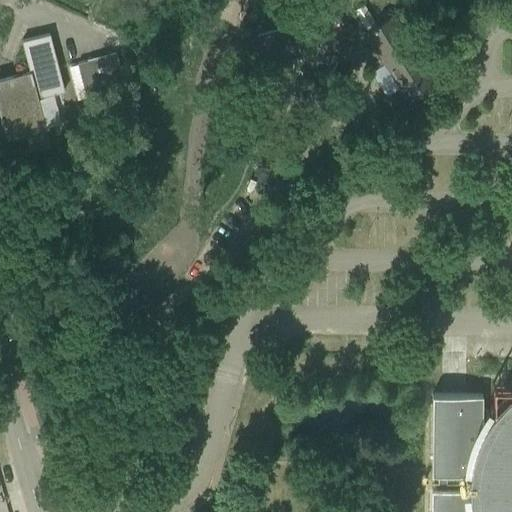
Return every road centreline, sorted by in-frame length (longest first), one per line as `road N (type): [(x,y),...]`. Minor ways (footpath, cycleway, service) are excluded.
road 1 (track): [(20,455),(62,433),(134,341),(240,243),(265,193),(368,94)]
road 2 (unclassified): [(37,511),(0,380)]
